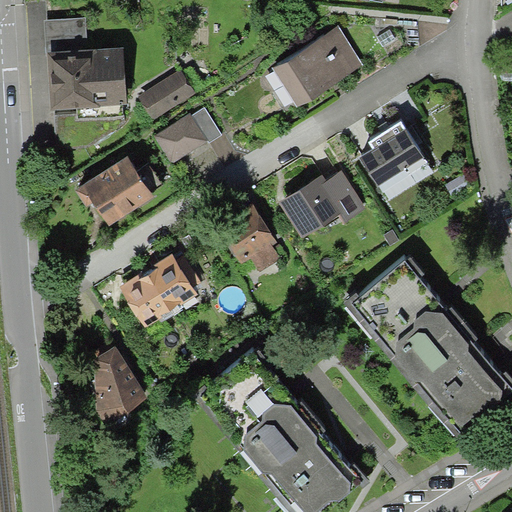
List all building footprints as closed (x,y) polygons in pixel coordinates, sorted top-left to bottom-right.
[(44,21),(47,53),(88,50),(85,17),(44,21)] [(336,24),(271,67),(297,106),(362,64),(336,24)] [(88,50),(47,53),(50,111),(126,106),(123,49),(88,50)] [(180,69),(138,96),(153,120),(195,94),(180,69)] [(205,107),(192,115),(208,141),(209,143),(222,135),(205,107)] [(191,113),(154,136),(172,164),(208,141),(192,115),(191,113)] [(427,153),(409,125),(361,156),(379,184),(427,153)] [(126,155),(74,189),(86,207),(93,202),(109,227),(154,197),(126,155)] [(337,170),(283,201),(307,243),(361,213),(337,170)] [(262,203),(219,228),(239,263),(251,255),(262,273),(282,261),(275,249),(285,243),(262,203)] [(174,248),(142,268),(173,316),(205,296),(174,248)] [(344,301),(401,370),(462,320),(405,252),(344,301)] [(173,316),(142,268),(115,285),(145,333),(173,316)] [(511,378),(462,320),(401,370),(454,436),(511,389),(511,378)] [(109,339),(89,352),(93,410),(103,424),(147,395),(109,339)] [(193,393),(253,461),(312,413),(255,344),(193,393)] [(312,413),(253,461),(294,511),(333,511),(370,482),(312,413)]
